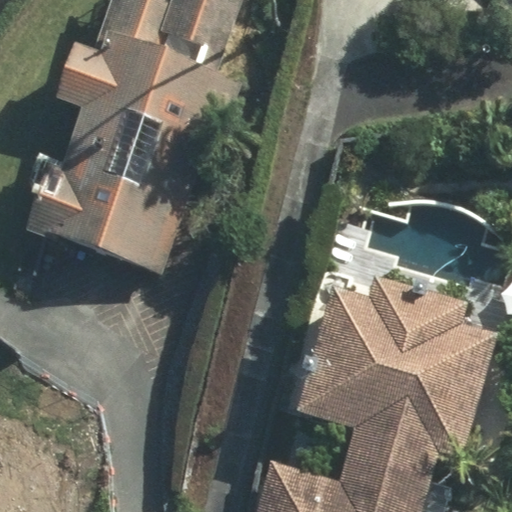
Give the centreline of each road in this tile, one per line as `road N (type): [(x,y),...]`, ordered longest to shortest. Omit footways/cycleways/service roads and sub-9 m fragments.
road 1 (unknown): [(231,511),(318,0)]
road 2 (unknown): [(112,511),(118,376),(107,347),(0,271)]
